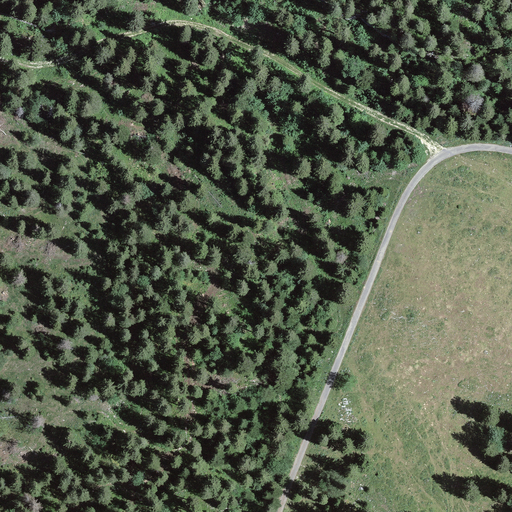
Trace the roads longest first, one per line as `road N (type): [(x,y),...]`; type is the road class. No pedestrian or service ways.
road 1 (track): [(0,58),(40,65),(169,22),(192,24),(263,51),(450,153)]
road 2 (track): [(281,511),(407,195),(442,156),(511,151)]
